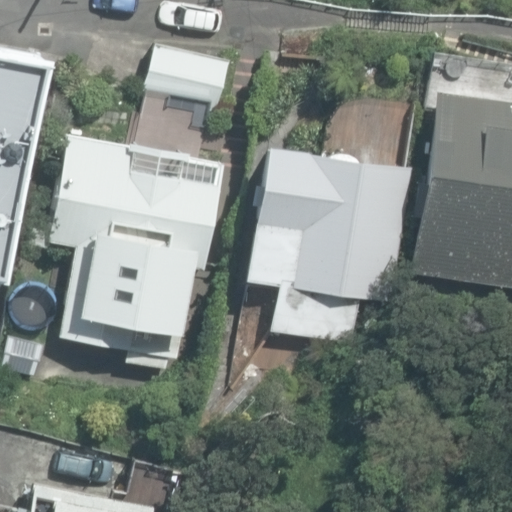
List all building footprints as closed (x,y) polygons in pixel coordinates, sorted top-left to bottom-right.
[(0,269),(10,271),(51,46),(0,36),(0,269)] [(139,92),(215,110),(227,59),(152,41),(139,92)] [(406,272),(511,286),(511,108),(508,108),(509,97),(432,86),(419,179),(412,178),(408,213),(414,214),(406,272)] [(122,358),(162,366),(164,353),(171,354),(189,263),(200,265),(220,162),(63,132),(36,272),(66,278),(55,331),(124,344),(122,358)] [(265,327),(347,341),(355,294),(389,299),(407,164),(260,140),(237,274),(272,280),(270,295),(263,294),(259,319),(267,320),(265,327)] [(0,357),(0,365),(32,374),(40,342),(6,334),(0,357)] [(181,511),(190,473),(130,460),(122,499),(29,478),(23,503),(13,500),(12,505),(0,501),(0,511),(181,511)]
